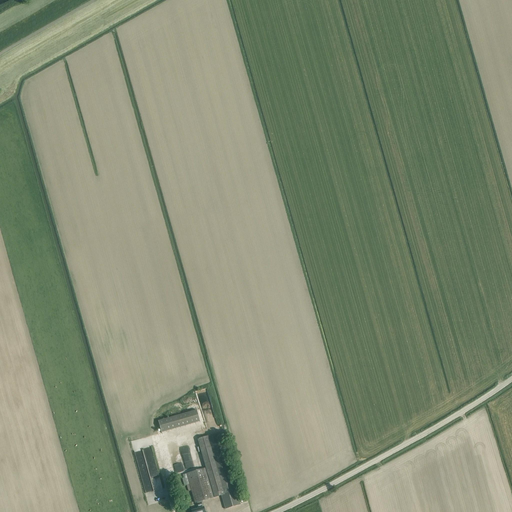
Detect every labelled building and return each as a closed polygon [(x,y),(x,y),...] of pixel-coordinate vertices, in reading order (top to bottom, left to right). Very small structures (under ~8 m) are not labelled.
[(200,422),(197,410),(158,421),(162,433),(200,422)] [(221,496),(236,491),(239,490),(238,485),(236,486),(222,440),(220,432),(197,439),(206,468),(214,497),(221,496)] [(140,440),(132,442),(145,493),(162,489),(156,466),(147,468),(140,440)] [(180,446),(184,467),(192,466),(187,444),(180,446)] [(194,461),(202,459),(198,444),(190,446),(194,461)] [(162,458),(166,474),(172,473),(169,456),(162,458)] [(195,503),(196,503),(202,501),(214,497),(206,468),(183,475),(184,478),(183,478),(185,486),(187,485),(189,491),(192,490),(195,503)] [(236,491),(221,496),(225,509),(240,505),(236,491)] [(202,501),(196,503),(198,509),(192,511),(205,511),(204,507),(203,507),(202,505),(203,504),(202,501)]
